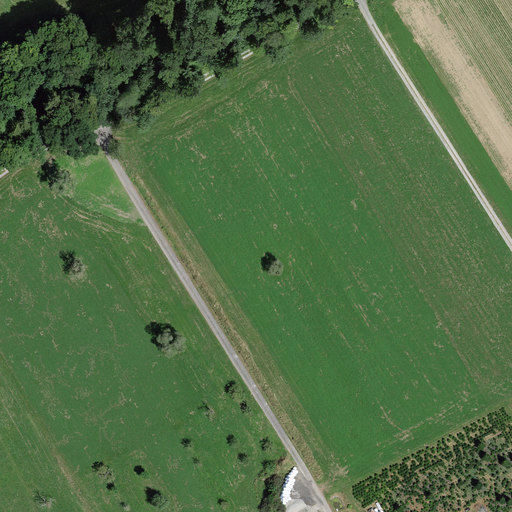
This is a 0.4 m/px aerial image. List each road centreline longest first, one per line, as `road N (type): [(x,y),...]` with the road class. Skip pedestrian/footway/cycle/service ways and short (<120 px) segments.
road 1 (track): [(327,511),(138,207),(98,127)]
road 2 (track): [(360,0),(511,245)]
